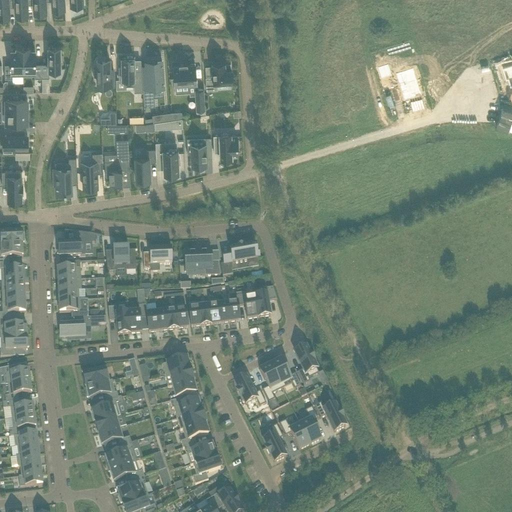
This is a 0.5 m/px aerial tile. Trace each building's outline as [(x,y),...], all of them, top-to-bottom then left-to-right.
[(0,0),(0,17),(9,17),(9,9),(8,0),(0,0)] [(8,0),(9,0),(12,0),(14,0),(15,11),(15,15),(17,15),(28,15),(28,12),(26,0),(8,0)] [(32,0),(33,9),(34,13),(36,13),(46,12),(46,9),(45,0),(32,0)] [(51,0),(52,7),(52,9),(54,9),(64,9),(64,3),(63,0),(51,0)] [(475,5),(458,10),(460,18),(477,13),(475,5)] [(504,11),(471,21),(475,34),(508,24),(510,23),(510,22),(507,22),(504,12),(506,11),(506,10),(504,11)] [(443,30),(429,34),(434,48),(435,48),(440,64),(454,60),(453,55),(461,53),(451,21),(442,23),(441,23),(443,30)] [(11,64),(4,64),(5,78),(12,78),(12,76),(17,76),(23,76),(23,47),(16,47),(16,48),(16,49),(11,49),(11,64)] [(30,47),(23,47),(23,76),(34,75),(34,78),(42,78),(41,64),(35,64),(35,55),(35,49),(30,49),(30,47)] [(48,64),(41,64),(42,78),(42,84),(49,84),(49,78),(49,72),(61,72),(60,67),(60,63),(63,63),(63,55),(60,55),(60,47),(48,47),(48,64)] [(121,66),(118,66),(119,79),(125,79),(125,86),(133,86),(134,92),(143,92),(142,89),(141,70),(134,70),(134,57),(132,58),(132,56),(127,56),(127,58),(121,58),(121,66)] [(96,68),(93,68),(93,72),(94,72),(94,76),(97,76),(97,80),(97,85),(106,85),(113,85),(113,69),(112,69),(109,69),(109,59),(104,59),(97,60),(97,64),(96,64),(96,68)] [(164,89),(162,62),(147,63),(148,89),(142,89),(143,92),(144,109),(155,108),(154,90),(164,89)] [(186,64),(186,63),(179,63),(179,64),(173,65),(175,84),(188,83),(189,86),(197,86),(197,78),(196,78),(195,63),(186,64)] [(213,77),(205,77),(206,91),(217,90),(216,83),(232,82),(231,69),(230,63),(224,63),(212,64),(212,66),(213,77)] [(387,64),(378,67),(381,79),(391,76),(387,64)] [(511,66),(502,70),(506,83),(508,82),(510,88),(508,89),(511,102),(511,66)] [(413,68),(395,73),(404,101),(416,97),(415,95),(420,94),(421,96),(413,68)] [(204,89),(194,90),(196,111),(205,110),(204,89)] [(0,92),(0,99),(1,100),(1,107),(1,111),(27,111),(27,99),(23,99),(12,99),(12,92),(7,92),(3,92),(0,92)] [(1,122),(0,121),(0,128),(12,128),(12,123),(25,123),(27,123),(27,111),(1,111),(1,122)] [(172,120),(167,121),(167,129),(182,128),(182,118),(172,120)] [(154,122),(145,123),(145,131),(154,130),(154,131),(155,131),(154,129),(154,122)] [(70,124),(67,129),(67,142),(75,142),(74,124),(70,124)] [(0,146),(3,147),(12,147),(27,147),(27,134),(25,134),(12,134),(12,128),(0,128),(0,146)] [(239,149),(238,141),(237,141),(236,135),(231,136),(231,134),(219,134),(219,135),(213,135),(214,153),(220,153),(220,158),(232,158),(232,156),(237,155),(237,149),(239,149)] [(200,144),(187,145),(187,154),(191,154),(192,166),(206,165),(205,148),(211,148),(211,137),(205,138),(205,144),(200,144)] [(117,161),(105,161),(105,177),(109,177),(109,185),(111,185),(111,187),(120,186),(120,185),(122,185),(121,171),(129,171),(128,140),(116,140),(117,161)] [(180,164),(179,158),(178,158),(177,149),(168,149),(168,141),(155,142),(155,149),(156,157),(163,156),(163,173),(168,173),(168,175),(174,175),(174,173),(178,173),(178,164),(180,164)] [(144,157),(135,158),(136,180),(150,179),(149,162),(156,162),(156,157),(155,149),(144,149),(144,157)] [(92,162),(81,163),(81,179),(83,179),(83,188),(97,188),(97,173),(103,173),(102,153),(92,153),(92,162)] [(69,168),(53,169),(54,185),(56,184),(56,193),(64,193),(66,193),(68,192),(71,192),(70,174),(77,174),(76,157),(68,158),(68,161),(69,168)] [(20,171),(1,171),(1,185),(8,185),(8,193),(8,200),(20,200),(20,193),(22,193),(22,182),(20,182),(20,171)] [(24,243),(24,235),(22,235),(22,233),(0,233),(0,246),(22,245),(22,243),(24,243)] [(85,256),(85,244),(94,244),(94,235),(75,233),(76,244),(58,245),(58,247),(57,247),(57,255),(59,255),(59,257),(67,257),(67,260),(75,259),(75,257),(85,256)] [(23,257),(22,245),(0,246),(0,264),(9,264),(9,258),(23,257)] [(231,254),(222,255),(224,264),(230,263),(232,263),(232,264),(247,261),(248,269),(258,267),(257,259),(257,258),(259,258),(258,252),(256,252),(255,246),(245,248),(245,247),(236,249),(230,250),(231,254)] [(150,254),(143,255),(144,270),(150,270),(151,272),(159,272),(159,265),(172,265),(171,249),(155,250),(149,250),(150,254)] [(136,273),(135,254),(137,253),(129,253),(129,251),(113,252),(113,254),(105,254),(107,274),(116,274),(116,272),(125,271),(125,273),(136,273)] [(195,253),(185,253),(186,271),(205,270),(205,277),(220,276),(218,262),(211,262),(211,252),(201,253),(195,253)] [(58,281),(81,280),(80,263),(68,263),(68,269),(57,270),(58,281)] [(24,281),(23,269),(9,270),(9,264),(0,264),(0,271),(1,282),(24,281)] [(232,276),(230,264),(221,265),(223,277),(232,276)] [(81,287),(81,280),(58,281),(58,292),(79,291),(81,291),(81,287)] [(24,292),(24,281),(1,282),(1,293),(24,292)] [(189,281),(180,281),(180,289),(189,289),(189,281)] [(268,302),(276,301),(273,288),(265,290),(267,296),(255,298),(259,318),(258,318),(258,319),(259,319),(270,317),(268,302)] [(79,296),(79,291),(58,292),(59,302),(79,301),(79,300),(79,296)] [(25,302),(24,292),(1,293),(2,303),(25,302)] [(259,318),(255,298),(255,293),(243,295),(242,294),(236,295),(237,304),(237,307),(238,307),(244,306),(247,320),(258,318),(259,318)] [(88,312),(82,313),(81,300),(79,300),(79,301),(59,302),(59,314),(71,313),(72,319),(88,318),(88,312)] [(220,325),(218,306),(217,301),(207,303),(208,307),(210,326),(211,326),(220,325)] [(25,314),(25,302),(2,303),(2,314),(0,313),(0,320),(12,320),(11,314),(25,314)] [(139,310),(127,311),(129,335),(130,335),(141,334),(140,319),(147,319),(146,313),(145,306),(145,302),(138,302),(139,310)] [(239,322),(238,307),(237,307),(237,304),(227,305),(229,323),(239,322)] [(229,323),(227,305),(218,306),(220,325),(224,324),(229,323)] [(178,330),(175,309),(176,309),(175,307),(165,308),(165,313),(166,313),(168,331),(168,332),(178,330)] [(210,326),(208,307),(198,309),(201,327),(200,327),(200,328),(211,326),(210,326)] [(116,308),(108,309),(109,322),(116,321),(118,336),(129,335),(130,335),(129,335),(127,311),(116,312),(116,308)] [(188,329),(185,308),(176,309),(175,309),(178,330),(188,329)] [(201,327),(198,309),(188,310),(191,328),(200,327),(201,327)] [(159,332),(156,314),(157,314),(157,311),(146,313),(147,319),(149,334),(159,332)] [(168,331),(166,313),(165,313),(157,314),(156,314),(159,332),(163,332),(168,331)] [(99,329),(98,325),(106,324),(105,317),(88,318),(72,319),(72,325),(60,326),(61,340),(67,339),(67,342),(84,341),(84,330),(99,329)] [(0,339),(26,338),(26,326),(12,326),(12,320),(0,320),(0,339)] [(26,340),(26,338),(0,339),(0,340),(0,351),(0,355),(0,358),(13,357),(13,351),(27,351),(27,348),(29,348),(28,340),(26,340)] [(306,349),(295,354),(303,371),(297,374),(303,386),(310,383),(308,380),(319,374),(313,364),(315,363),(310,354),(309,355),(306,349)] [(190,370),(187,359),(184,360),(184,358),(178,360),(179,361),(162,366),(165,377),(190,371),(190,370)] [(281,361),(270,366),(282,390),(292,385),(295,390),(301,387),(295,375),(289,378),(281,361)] [(270,366),(260,372),(268,388),(262,391),(268,403),(275,400),(272,395),(282,390),(270,366)] [(1,370),(0,369),(0,375),(2,375),(4,375),(5,386),(7,386),(30,383),(28,371),(15,373),(14,367),(1,370)] [(110,382),(107,370),(92,373),(92,372),(85,374),(86,375),(83,376),(85,388),(86,388),(110,382)] [(193,382),(190,370),(190,371),(165,377),(168,389),(172,387),(193,382)] [(246,379),(235,384),(238,390),(236,391),(238,393),(241,400),(242,400),(245,406),(256,400),(260,408),(266,405),(260,392),(254,395),(246,379)] [(118,399),(117,393),(115,394),(112,381),(110,382),(86,388),(86,390),(85,390),(87,398),(88,398),(88,400),(104,396),(106,402),(118,399)] [(196,393),(193,382),(172,387),(175,398),(196,393)] [(31,394),(30,383),(7,386),(9,396),(5,397),(6,403),(18,402),(17,396),(31,394)] [(143,393),(136,395),(138,401),(145,400),(143,393)] [(120,417),(117,406),(122,404),(121,398),(118,399),(106,402),(107,408),(92,413),(95,424),(115,418),(115,419),(120,417)] [(155,399),(148,401),(150,408),(157,406),(155,399)] [(201,412),(198,401),(185,405),(183,399),(170,402),(172,410),(173,409),(177,420),(201,413),(201,412)] [(6,403),(2,404),(3,410),(10,409),(12,420),(34,417),(33,406),(19,407),(18,402),(6,403)] [(318,405),(314,407),(320,419),(326,417),(334,433),(345,428),(342,422),(344,421),(339,412),(338,412),(332,402),(322,407),(321,404),(318,405)] [(308,417),(298,422),(310,446),(320,440),(312,424),(318,421),(312,409),(305,412),(308,417)] [(205,424),(202,412),(201,412),(201,413),(177,420),(180,431),(182,431),(182,430),(205,423),(205,424)] [(270,414),(264,417),(267,422),(273,419),(270,414)] [(35,428),(34,417),(12,420),(13,431),(9,431),(10,438),(14,437),(22,436),(22,430),(35,428)] [(118,429),(115,419),(115,418),(95,424),(94,424),(98,436),(98,435),(118,429)] [(285,422),(279,425),(285,437),(291,434),(299,451),(310,446),(298,422),(288,427),(285,422)] [(194,439),(208,435),(205,424),(205,423),(182,430),(182,431),(185,441),(181,442),(183,450),(184,449),(196,445),(194,439)] [(272,432),(261,437),(267,448),(265,449),(269,456),(270,458),(271,457),(274,463),(285,458),(277,441),(283,438),(277,426),(270,429),(272,432)] [(122,440),(118,429),(98,435),(102,446),(117,442),(119,448),(131,444),(129,438),(122,440)] [(37,445),(36,434),(22,436),(14,437),(15,448),(17,448),(17,447),(20,447),(37,445)] [(135,462),(131,450),(133,449),(131,444),(119,448),(121,453),(106,459),(110,470),(135,462)] [(39,455),(37,445),(20,447),(17,447),(17,448),(18,457),(39,455)] [(216,457),(212,446),(198,450),(196,445),(184,449),(186,455),(186,454),(190,467),(193,466),(193,465),(216,457)] [(163,453),(155,456),(166,489),(174,487),(163,453)] [(40,465),(39,455),(18,457),(16,457),(17,468),(20,468),(40,465)] [(206,474),(220,469),(216,457),(193,465),(193,466),(196,476),(192,478),(195,486),(208,481),(206,474)] [(144,478),(142,472),(139,473),(135,462),(110,470),(114,482),(129,477),(131,483),(143,478),(143,479),(144,478)] [(41,475),(40,465),(20,468),(21,477),(21,478),(23,477),(41,475)] [(42,486),(41,475),(23,477),(21,478),(21,477),(19,477),(20,488),(42,486)] [(148,496),(143,484),(145,483),(143,479),(143,478),(131,483),(133,488),(118,494),(119,496),(117,496),(121,504),(122,504),(123,505),(123,506),(146,497),(148,496)] [(203,486),(198,489),(201,494),(206,491),(203,486)] [(239,506),(234,497),(233,498),(228,490),(218,497),(217,495),(211,499),(219,510),(224,507),(226,511),(241,511),(238,507),(239,506)] [(148,504),(146,497),(123,506),(123,505),(122,505),(124,511),(140,511),(142,511),(141,511),(156,511),(154,506),(150,507),(148,504)] [(215,511),(219,510),(211,499),(205,502),(208,506),(199,511),(215,511)]
